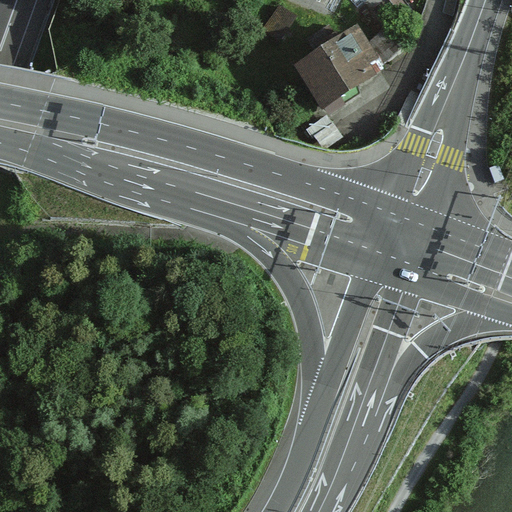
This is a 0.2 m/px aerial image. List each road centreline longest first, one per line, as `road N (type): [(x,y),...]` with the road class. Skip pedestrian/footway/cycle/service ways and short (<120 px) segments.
road 1 (motorway): [(195,174),(223,223),(255,241),(295,287),(312,343),(316,415)]
road 2 (residential): [(400,236),(486,0)]
road 3 (track): [(511,314),(395,511)]
road 4 (secondary): [(195,174),(400,236)]
road 5 (secondary): [(0,124),(195,174)]
road 6 (motorway): [(400,236),(366,280),(316,415)]
road 7 (motorway): [(355,425),(401,292),(400,236)]
road 8 (motorway): [(355,425),(442,333),(507,313)]
road 9 (secondary): [(400,236),(507,313)]
